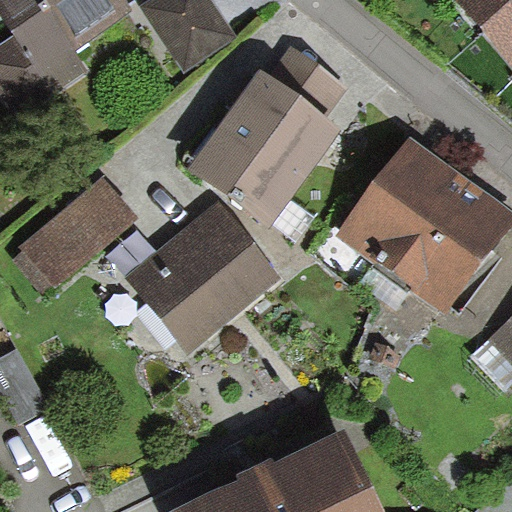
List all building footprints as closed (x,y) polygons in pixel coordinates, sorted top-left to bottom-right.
[(0,0),(0,11),(18,40),(0,51),(0,94),(16,118),(86,72),(74,53),(131,16),(120,0),(0,0)] [(213,0),(149,0),(141,5),(186,75),(239,40),(213,0)] [(511,0),(448,0),(482,39),(511,12),(511,0)] [(511,12),(482,39),(511,73),(511,12)] [(260,81),(192,170),(274,232),(342,143),(260,81)] [(511,220),(408,145),(338,241),(448,320),(511,232),(511,220)] [(136,224),(101,184),(20,253),(55,293),(136,224)] [(216,212),(127,289),(193,364),(282,287),(216,212)] [(511,314),(487,339),(511,364),(511,314)] [(18,350),(0,359),(0,392),(21,429),(53,411),(18,350)] [(260,479),(189,511),(378,511),(344,439),(260,479)]
